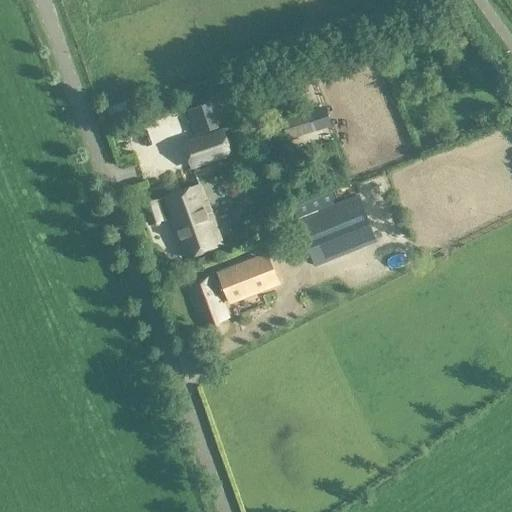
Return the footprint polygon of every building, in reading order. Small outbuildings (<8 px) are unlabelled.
[(169,122),(188,121),(186,93),(155,95),(156,113),(168,113),(169,122)] [(114,132),(149,122),(145,110),(125,117),(120,100),(106,105),(114,132)] [(215,128),(207,104),(188,110),(197,135),(215,128)] [(289,140),(323,129),(317,109),(282,120),(289,140)] [(192,169),(232,156),(223,128),(183,141),(192,169)] [(222,245),(201,185),(144,205),(150,224),(169,217),(184,259),(222,245)] [(299,220),(316,265),(376,242),(359,197),(299,220)] [(226,291),(231,302),(270,286),(258,256),(219,272),(222,279),(226,291)] [(219,294),(226,291),(222,279),(214,282),(212,275),(211,275),(187,285),(204,327),(229,317),(219,294)]
